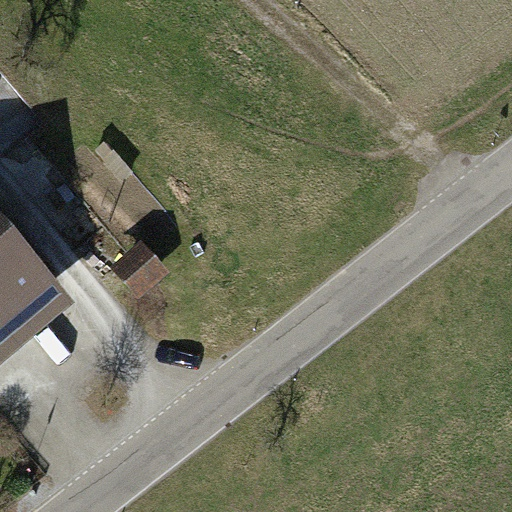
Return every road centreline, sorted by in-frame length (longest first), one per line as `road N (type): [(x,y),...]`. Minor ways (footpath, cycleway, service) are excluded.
road 1 (tertiary): [(511,166),(78,511)]
road 2 (track): [(260,0),(475,195)]
